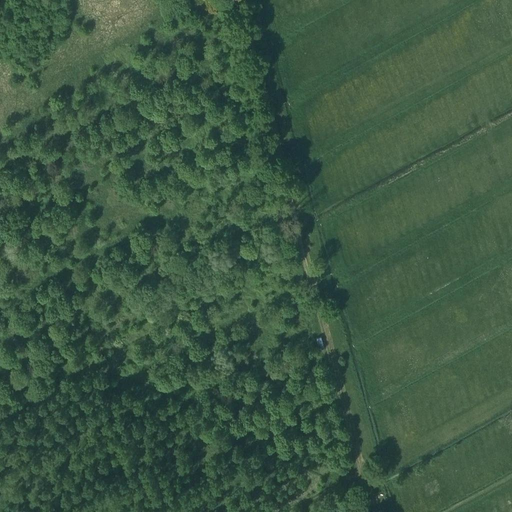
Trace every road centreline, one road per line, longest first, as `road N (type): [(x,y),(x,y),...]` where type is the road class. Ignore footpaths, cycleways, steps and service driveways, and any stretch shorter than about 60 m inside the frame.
road 1 (track): [(233,0),(368,472)]
road 2 (track): [(0,431),(107,372),(204,407),(226,434),(355,478)]
